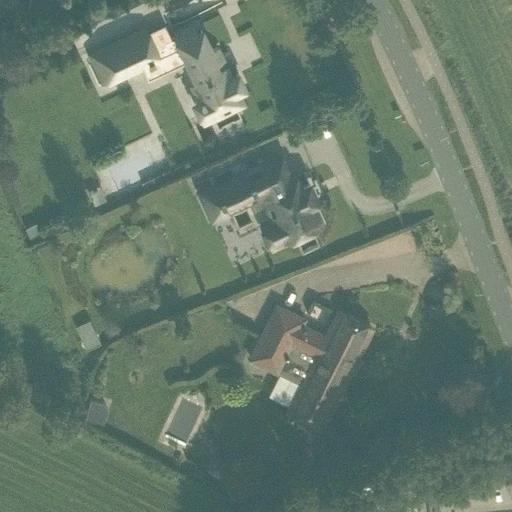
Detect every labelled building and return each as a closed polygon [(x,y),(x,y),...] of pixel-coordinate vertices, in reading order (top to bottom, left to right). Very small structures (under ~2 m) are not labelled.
[(90,53),(103,81),(179,45),(195,79),(191,81),(199,98),(193,101),(201,119),(241,100),(236,89),(243,86),(236,71),(229,74),(225,66),(223,67),(218,55),(219,54),(215,45),(209,48),(200,28),(194,31),(191,24),(172,33),(173,35),(163,40),(164,42),(153,47),(144,27),(129,34),(130,35),(128,36),(128,35),(90,53)] [(218,198),(222,206),(225,204),(228,212),(261,197),(273,222),(277,220),(286,238),(297,233),(298,235),(308,230),(307,228),(320,222),(311,203),(316,200),(308,183),(300,187),(294,176),(290,178),(279,153),(249,166),(229,176),(230,179),(218,185),(216,181),(198,190),(204,204),(218,198)] [(32,238),(43,232),(37,221),(26,226),(32,238)] [(320,427),(361,345),(370,327),(337,310),(324,335),(300,323),(303,318),(276,304),(267,322),(260,336),(249,357),(299,383),(286,409),(320,427)] [(94,330),(80,337),(85,348),(99,342),(94,330)] [(89,398),(84,417),(103,422),(107,408),(103,402),(89,398)] [(451,511),(446,464),(425,466),(429,511),(451,511)] [(390,500),(390,511),(418,511),(417,498),(390,500)]
